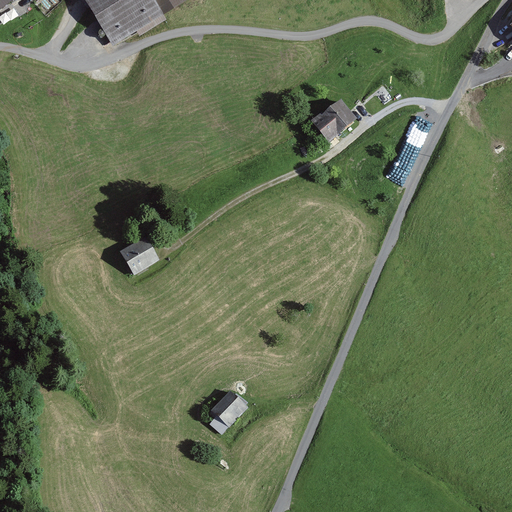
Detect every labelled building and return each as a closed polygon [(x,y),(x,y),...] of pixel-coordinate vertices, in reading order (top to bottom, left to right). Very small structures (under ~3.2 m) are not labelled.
[(0,0),(0,21),(31,0),(0,0)] [(87,0),(117,48),(195,0),(160,0),(159,1),(158,0),(87,0)] [(346,103),(317,124),(331,144),(361,123),(346,103)] [(154,242),(126,257),(138,278),(165,263),(154,242)] [(235,394),(217,413),(234,429),(252,410),(235,394)]
